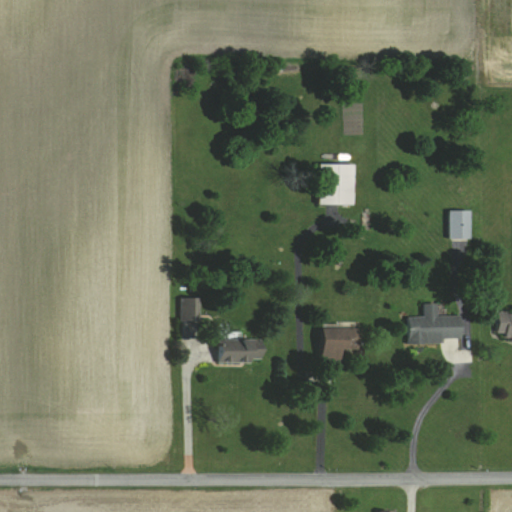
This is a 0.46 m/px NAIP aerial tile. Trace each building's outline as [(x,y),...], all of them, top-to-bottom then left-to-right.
[(351,205),(351,164),(317,164),(317,205),(351,205)] [(447,239),(468,239),(468,211),(447,211),(447,239)] [(198,298),(178,298),(178,321),(198,321),(198,298)] [(460,342),(459,316),(435,316),(435,304),(421,304),(422,317),(405,317),(406,343),(460,342)] [(511,312),(495,312),(495,333),(505,333),(505,340),(511,339),(511,312)] [(338,350),(357,350),(357,328),(319,328),(319,367),(338,367),(338,350)] [(260,347),(251,347),(251,341),(215,341),(215,363),(260,363),(260,347)]
